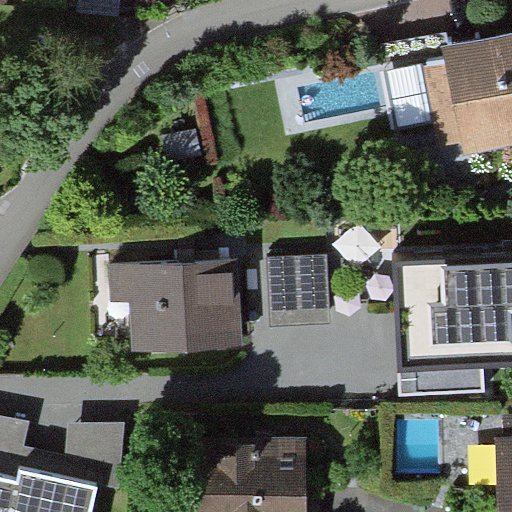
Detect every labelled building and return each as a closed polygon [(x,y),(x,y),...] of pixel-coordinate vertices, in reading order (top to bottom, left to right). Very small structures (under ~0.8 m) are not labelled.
[(466,153),(511,143),(511,37),(466,46),(444,51),(447,63),(426,68),(443,146),(464,141),(466,153)] [(511,365),(511,243),(394,249),(400,398),(486,394),(484,366),(511,365)] [(327,257),(270,258),(272,323),(329,321),(327,257)] [(130,355),(248,351),(243,258),(192,261),(109,264),(110,304),(128,304),(130,355)] [(33,424),(0,417),(0,473),(20,477),(24,465),(100,483),(120,487),(124,422),(69,426),(68,454),(28,445),(33,424)] [(189,511),(310,511),(310,435),(189,435),(189,511)] [(511,511),(511,440),(497,441),(498,511),(511,511)] [(93,511),(100,483),(24,465),(20,477),(0,473),(0,511),(93,511)]
